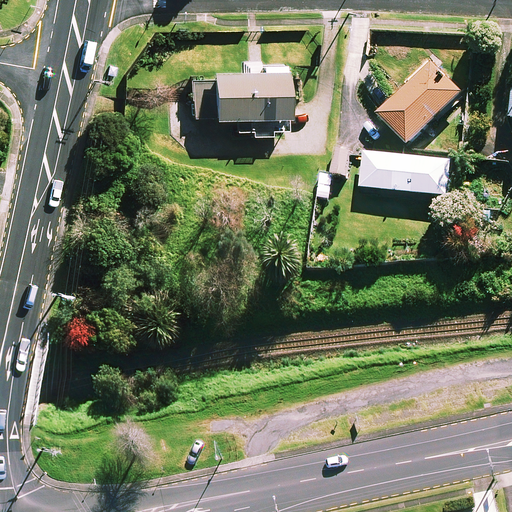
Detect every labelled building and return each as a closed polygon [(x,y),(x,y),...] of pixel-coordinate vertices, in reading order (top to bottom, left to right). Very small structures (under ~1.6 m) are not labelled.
[(462,98),(431,68),(381,118),(412,149),(462,98)] [(234,122),(234,134),(242,134),(242,138),(271,138),(271,134),(287,134),(287,75),(212,75),(212,91),(193,91),(193,122),(234,122)] [(350,154),(335,153),(334,180),(348,180),(350,154)] [(454,165),(367,156),(364,191),(450,199),(454,165)] [(332,179),(320,178),(318,201),(330,202),(332,179)]
